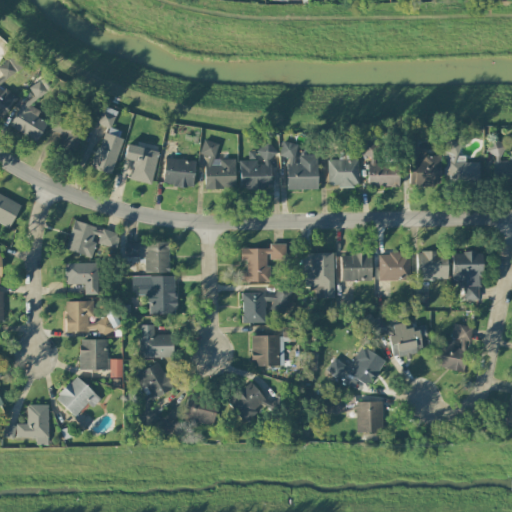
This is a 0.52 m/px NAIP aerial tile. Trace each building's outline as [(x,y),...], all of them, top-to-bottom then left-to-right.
[(0,72),(3,77),(26,65),(19,53),(0,63),(0,72)] [(46,122),(36,117),(39,111),(34,108),(47,84),(37,78),(30,91),(29,91),(9,127),(36,142),(46,122)] [(0,118),(1,118),(17,98),(1,85),(3,83),(0,80),(0,118)] [(96,123),(109,128),(116,111),(103,106),(96,123)] [(86,128),(59,112),(49,130),(62,138),(58,144),(72,152),(86,128)] [(122,139),(103,132),(90,167),(110,174),(122,139)] [(460,156),(459,139),(446,139),(446,158),(447,158),(448,182),(479,181),(478,162),(464,162),(464,156),(460,156)] [(511,160),(503,161),(503,141),(487,141),(487,183),(511,182),(511,160)] [(204,188),(234,188),(234,159),(215,159),(215,142),(201,142),(201,155),(204,155),(204,188)] [(286,190),(317,189),(317,155),(296,155),(296,143),(280,143),(280,157),(286,157),(286,190)] [(158,152),(126,144),(123,159),(133,161),(128,179),(150,184),(158,152)] [(238,161),(239,189),(270,188),(269,156),(273,156),(273,144),(257,144),(257,151),(248,151),(248,160),(238,161)] [(358,186),(358,159),(349,159),(348,152),(338,152),(339,159),(327,160),(327,186),(358,186)] [(440,156),(425,156),(425,152),(408,152),(409,186),(440,185),(440,156)] [(162,185),(192,188),(195,161),(165,157),(162,185)] [(0,223),(8,228),(20,205),(0,194),(0,223)] [(89,257),(94,241),(115,247),(119,234),(73,221),(65,250),(89,257)] [(168,242),(126,242),(126,257),(144,257),(144,273),(168,273),(168,242)] [(269,249),(240,249),(240,261),(245,261),(245,270),(240,270),(240,282),(268,282),(268,260),(285,260),(285,244),(269,244),(269,249)] [(417,279),(446,279),(446,251),(416,251),(417,279)] [(452,281),(463,281),(463,300),(481,300),(480,252),(451,252),(452,281)] [(332,253),(310,253),(310,272),(301,272),(301,289),(314,288),(314,298),(333,298),(332,253)] [(378,281),(409,280),(408,253),(377,253),(378,281)] [(371,280),(370,254),(340,255),(340,281),(371,280)] [(97,295),(97,263),(64,264),(65,284),(83,284),(84,295),(97,295)] [(174,276),(131,277),(131,285),(137,285),(138,297),(147,296),(148,314),(175,313),(174,276)] [(241,322),(264,323),(264,302),(279,302),(280,293),(241,293),(241,322)] [(64,301),(64,332),(108,332),(108,321),(91,321),(91,301),(64,301)] [(422,351),(417,328),(404,331),(403,323),(391,325),(393,335),(388,336),(392,357),(422,351)] [(472,328),(454,323),(450,339),(468,343),(472,328)] [(138,357),(172,358),(172,335),(153,334),(153,325),(138,325),(138,357)] [(250,336),(250,365),(282,366),(282,341),(293,341),(293,328),(281,328),(281,336),(250,336)] [(106,340),(79,339),(79,370),(110,370),(109,378),(121,378),(121,359),(106,359),(106,340)] [(461,372),(465,353),(451,350),(453,342),(438,339),(432,366),(461,372)] [(369,387),(384,360),(363,347),(351,368),(333,358),(324,375),(334,381),(340,370),(369,387)] [(316,371),(317,353),(304,352),(303,370),(316,371)] [(143,429),(174,434),(177,421),(155,417),(149,403),(149,399),(177,386),(171,374),(162,372),(157,363),(133,375),(141,391),(138,403),(140,407),(138,418),(143,429)] [(72,416),(87,403),(91,407),(99,400),(77,376),(54,397),(72,416)] [(266,402),(251,383),(226,403),(242,422),(266,402)] [(211,426),(217,404),(188,396),(182,418),(211,426)] [(330,411),(344,413),(346,401),(332,398),(330,411)] [(355,402),(355,432),(381,432),(381,402),(355,402)] [(26,424),(3,424),(3,437),(35,438),(35,445),(47,445),(47,405),(26,405),(26,424)]
